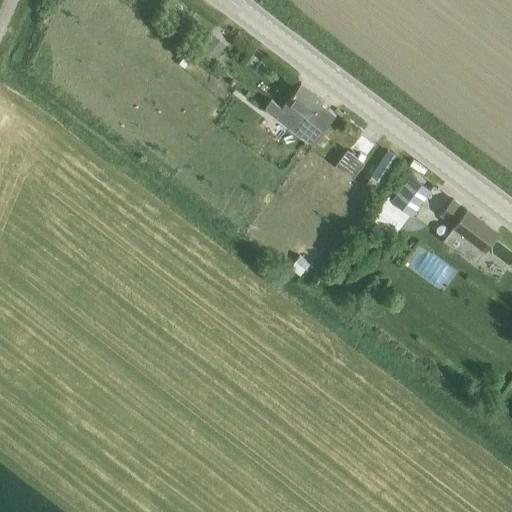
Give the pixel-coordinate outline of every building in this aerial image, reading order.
[(212,37),(198,57),(211,67),(225,47),(212,37)] [(267,79),(276,63),(255,50),(245,65),(267,79)] [(177,65),(183,70),(191,60),(185,55),(177,65)] [(319,106),(322,101),(300,84),(287,100),(295,107),(288,115),(297,122),(304,114),(309,118),(312,114),(317,118),(324,110),(319,106)] [(351,145),(366,159),(380,143),(364,130),(351,145)] [(382,184),(399,158),(388,150),(371,176),(378,181),(382,184)] [(346,173),(355,176),(361,158),(352,155),(346,173)] [(371,176),(366,184),(373,188),(378,181),(371,176)] [(412,178),(400,192),(421,207),(432,192),(412,178)] [(374,214),(396,232),(413,212),(392,193),(374,214)] [(498,234),(467,210),(454,200),(441,216),(455,227),(444,241),(475,264),(498,234)]
